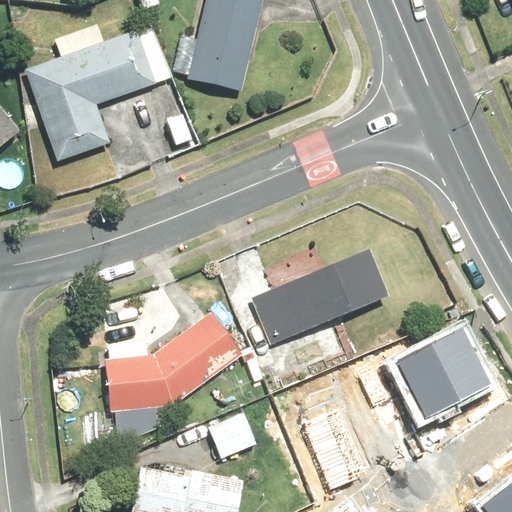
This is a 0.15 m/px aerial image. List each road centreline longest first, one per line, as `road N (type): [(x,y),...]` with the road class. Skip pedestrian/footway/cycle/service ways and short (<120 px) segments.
road 1 (residential): [(0,266),(134,231),(441,113)]
road 2 (secondary): [(511,256),(441,113)]
road 3 (secondary): [(441,113),(393,0)]
